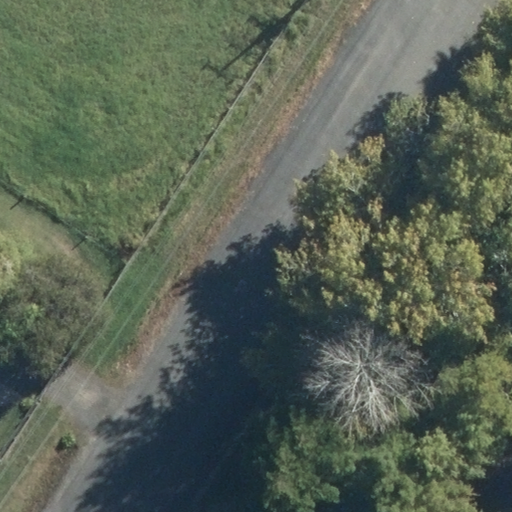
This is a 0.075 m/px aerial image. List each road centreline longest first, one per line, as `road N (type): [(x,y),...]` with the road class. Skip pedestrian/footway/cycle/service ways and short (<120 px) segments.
road 1 (residential): [(434,0),(96,511)]
road 2 (track): [(0,386),(127,461),(183,511)]
